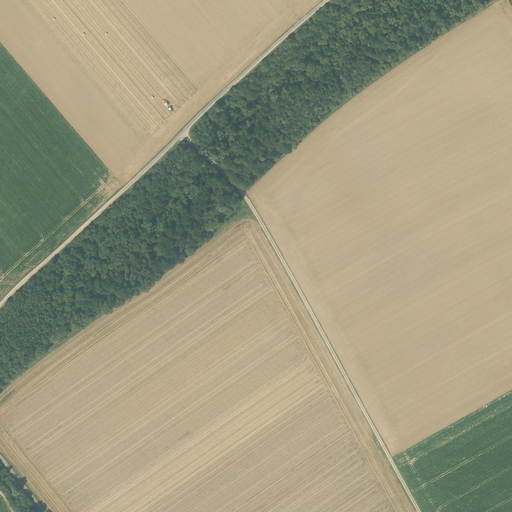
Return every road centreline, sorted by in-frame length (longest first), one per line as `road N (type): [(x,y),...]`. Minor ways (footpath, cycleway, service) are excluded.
road 1 (track): [(325,0),(0,309)]
road 2 (track): [(419,511),(243,195)]
